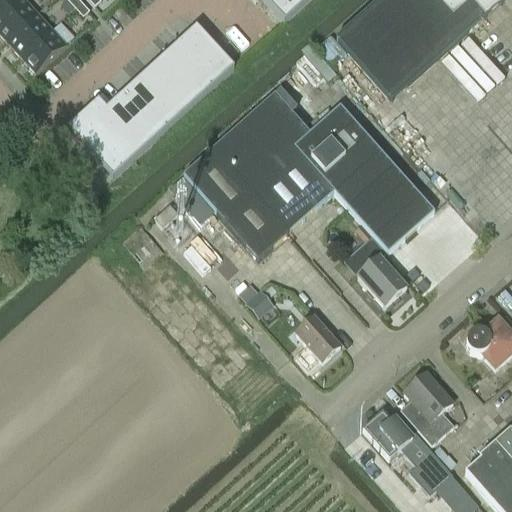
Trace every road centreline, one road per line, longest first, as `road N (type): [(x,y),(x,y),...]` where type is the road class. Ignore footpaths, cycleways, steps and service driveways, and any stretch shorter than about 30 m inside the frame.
road 1 (unclassified): [(339,412),(511,254)]
road 2 (residential): [(30,134),(177,0)]
